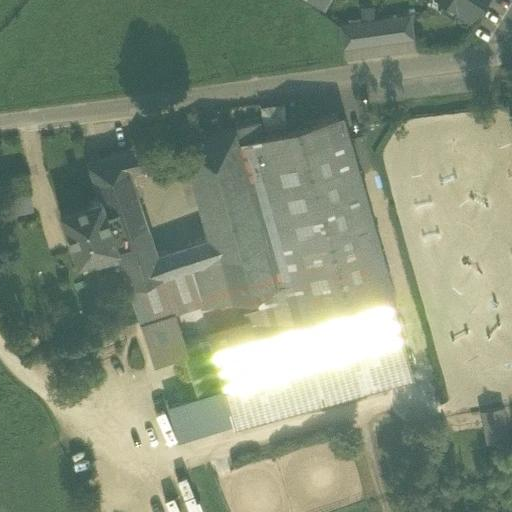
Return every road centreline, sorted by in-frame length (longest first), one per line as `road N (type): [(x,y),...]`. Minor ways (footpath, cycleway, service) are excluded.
road 1 (unclassified): [(511,46),(0,123)]
road 2 (track): [(0,323),(31,375),(96,410)]
